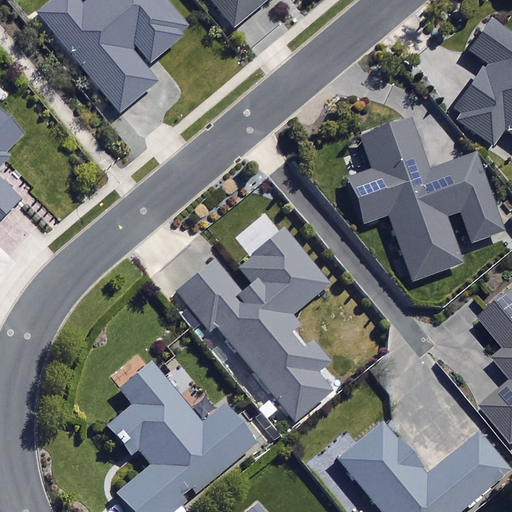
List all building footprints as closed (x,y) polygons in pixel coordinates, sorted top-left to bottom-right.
[(183,36),(154,0),(77,0),(72,4),(68,0),(58,0),(34,20),(113,117),(153,84),(141,70),(183,36)] [(202,0),(229,32),(266,2),(264,0),(202,0)] [(511,41),(511,43),(483,23),(461,53),(480,67),(445,116),(488,147),(499,133),(511,142),(511,41)] [(0,218),(16,202),(0,186),(0,154),(18,137),(0,118),(0,218)] [(424,175),(403,122),(353,142),(366,175),(341,185),(357,228),(379,220),(405,286),(457,266),(451,253),(497,235),(467,159),(424,175)] [(323,288),(276,232),(230,269),(244,285),(239,289),(214,259),(172,293),(205,334),(210,330),(289,426),(328,394),(312,375),(325,365),(286,318),(323,288)] [(511,293),(511,292),(476,322),(501,351),(490,361),(510,384),(479,411),(511,448),(511,446),(511,293)] [(196,427),(145,365),(113,391),(128,409),(102,430),(124,458),(132,451),(146,468),(111,496),(124,511),(171,511),(250,448),(218,409),(196,427)] [(422,479),(376,425),(331,464),(372,511),(453,511),(504,469),(475,434),(422,479)]
